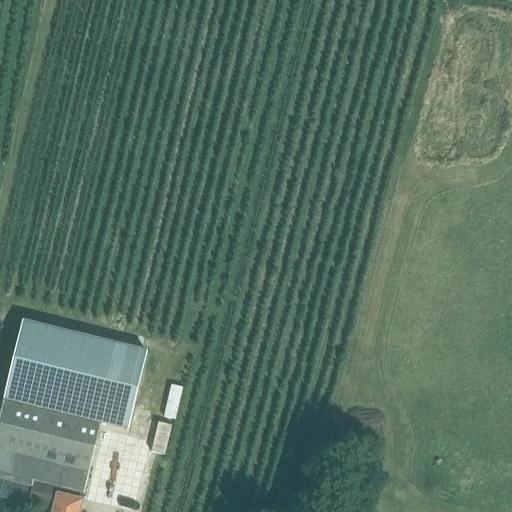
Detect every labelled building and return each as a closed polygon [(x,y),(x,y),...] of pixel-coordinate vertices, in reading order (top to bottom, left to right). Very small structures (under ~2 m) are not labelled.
[(3,403),(101,427),(128,433),(147,355),(23,324),(3,403)] [(84,494),(101,427),(3,403),(0,416),(0,473),(33,482),(84,494)] [(146,433),(137,463),(148,466),(157,436),(146,433)] [(1,480),(0,486),(0,498),(28,505),(32,488),(1,480)] [(79,511),(84,494),(33,482),(32,488),(28,505),(53,511),(52,511),(79,511)]
